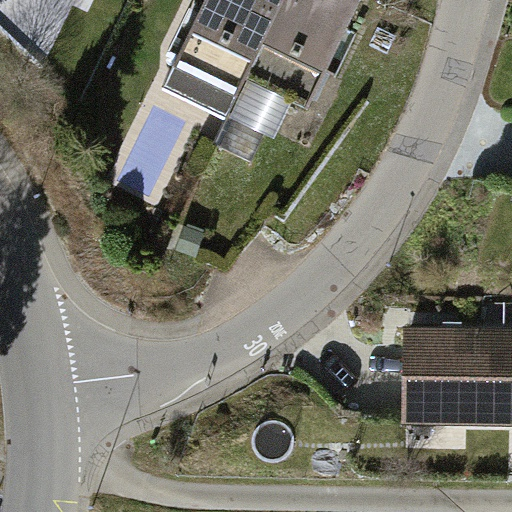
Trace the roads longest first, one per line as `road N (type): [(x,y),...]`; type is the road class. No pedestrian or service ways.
road 1 (residential): [(38,384),(165,374),(199,361),(237,345),(334,267),(398,183),(445,87),(469,0)]
road 2 (residential): [(45,456),(209,497),(511,503)]
road 3 (secondary): [(0,237),(19,283),(38,384)]
